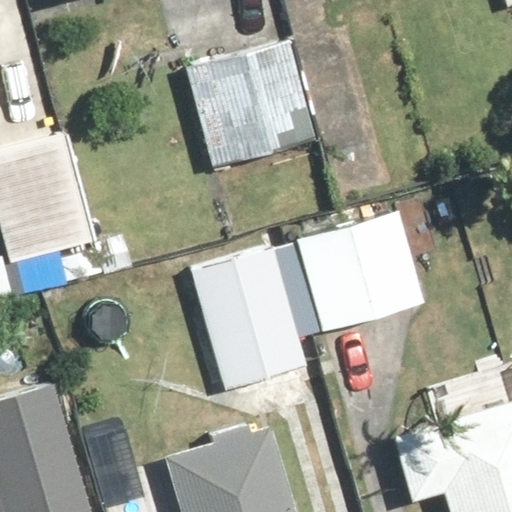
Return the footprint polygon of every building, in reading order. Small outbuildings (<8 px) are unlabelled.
[(293,32),(192,58),(219,160),(319,134),(293,32)] [(66,130),(0,148),(0,182),(21,258),(96,237),(66,130)] [(402,206),(303,236),(330,325),(429,295),(402,206)] [(276,239),(196,261),(230,382),(309,360),(276,239)] [(102,511),(62,379),(0,397),(0,471),(5,488),(0,489),(0,511),(102,511)] [(511,511),(511,402),(402,437),(421,498),(454,488),(461,511),(511,511)] [(300,511),(272,419),(172,450),(191,511),(300,511)]
